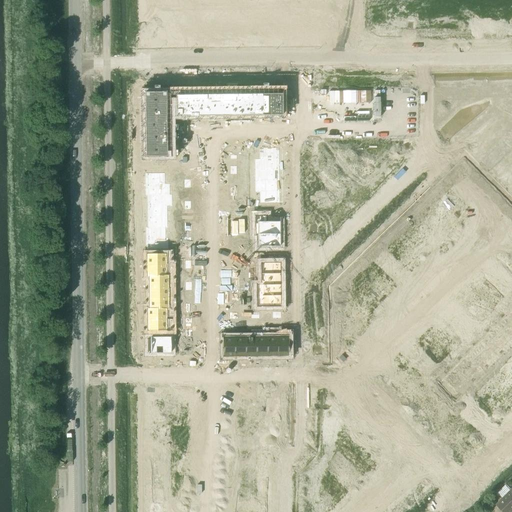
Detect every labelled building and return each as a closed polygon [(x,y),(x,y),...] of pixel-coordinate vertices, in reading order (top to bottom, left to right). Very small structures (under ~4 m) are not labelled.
[(166,91),(144,91),(144,156),(145,156),(166,156),(166,116),(181,116),(181,117),(282,117),(282,94),(175,94),(175,97),(166,97),(166,91)] [(279,147),(259,148),(259,159),(279,159),(279,147)] [(279,159),(259,159),(259,170),(279,170),(279,159)] [(279,170),(259,170),(259,181),(279,180),(279,170)] [(165,173),(145,173),(145,184),(165,184),(165,173)] [(279,180),(259,181),(259,191),(279,191),(279,180)] [(165,184),(145,184),(145,195),(147,195),(165,195),(165,184)] [(279,191),(259,191),(260,203),(280,203),(279,191)] [(439,194),(431,202),(446,218),(459,206),(452,199),(448,203),(439,194)] [(165,195),(147,195),(147,206),(167,206),(167,195),(165,195)] [(431,202),(422,210),(432,220),(427,224),(434,230),(446,218),(431,202)] [(167,206),(147,206),(147,217),(167,216),(167,206)] [(167,216),(147,217),(148,227),(166,227),(168,227),(167,216)] [(266,216),(258,216),(258,234),(280,234),(280,221),(266,221),(266,216)] [(148,227),(146,227),(146,238),(166,238),(166,227),(148,227)] [(405,227),(396,236),(412,252),(425,239),(418,233),(414,237),(405,227)] [(280,234),(258,234),(258,252),(266,252),(266,246),(280,246),(280,234)] [(396,236),(388,244),(397,253),(393,257),(400,264),(412,252),(396,236)] [(166,238),(146,238),(146,250),(166,249),(166,238)] [(166,253),(146,254),(146,265),(166,265),(166,253)] [(280,262),(260,262),(260,274),(280,274),(280,262)] [(368,263),(359,272),(375,288),(389,275),(382,268),(378,273),(368,263)] [(166,265),(146,265),(146,276),(148,276),(166,276),(166,265)] [(359,272),(350,281),(360,290),(355,295),(362,301),(375,288),(359,272)] [(280,274),(260,274),(261,285),(281,284),(280,274)] [(166,276),(148,276),(148,287),(168,286),(168,276),(166,276)] [(511,289),(502,279),(494,287),(508,301),(511,297),(511,289)] [(281,284),(261,285),(261,295),(281,295),(281,284)] [(168,286),(148,287),(148,297),(168,297),(168,286)] [(494,287),(486,295),(500,309),(508,301),(494,287)] [(281,295),(261,295),(261,307),(281,307),(281,295)] [(486,295),(478,303),(492,317),(500,309),(486,295)] [(168,297),(148,297),(148,308),(166,308),(168,308),(168,297)] [(478,303),(471,310),(485,324),(492,317),(478,303)] [(148,308),(146,308),(147,319),(167,319),(166,308),(148,308)] [(471,310),(463,318),(477,332),(485,324),(471,310)] [(357,311),(340,311),(340,332),(357,332),(357,311)] [(369,316),(365,321),(369,325),(374,321),(369,316)] [(167,319),(147,319),(147,330),(167,330),(167,319)] [(455,326),(447,334),(460,348),(469,340),(455,326)] [(447,334),(439,342),(453,356),(460,348),(447,334)] [(170,336),(150,337),(150,353),(170,353),(170,336)] [(244,336),(234,337),(234,357),(245,356),(244,336)] [(255,336),(244,336),(245,356),(255,356),(255,336)] [(266,336),(255,336),(255,356),(266,356),(266,336)] [(277,336),(266,336),(266,356),(277,356),(277,336)] [(288,336),(277,336),(277,356),(288,356),(288,336)] [(234,337),(222,337),(222,357),(234,357),(234,337)] [(439,342),(431,349),(445,363),(453,356),(439,342)] [(431,349),(423,357),(437,371),(445,363),(431,349)] [(384,367),(375,376),(384,385),(400,369),(387,356),(380,362),(384,367)] [(400,369),(384,385),(393,394),(402,385),(407,389),(413,383),(400,369)] [(419,402),(410,411),(419,420),(435,404),(422,391),(415,397),(419,402)] [(161,398),(149,398),(149,411),(171,411),(171,392),(162,392),(162,398),(161,398)] [(248,411),(242,411),(242,421),(261,421),(261,398),(248,398),(248,411)] [(274,398),(261,398),(261,421),(280,420),(280,411),(274,411),(274,410),(274,398)] [(435,404),(419,420),(428,429),(437,420),(442,424),(448,418),(435,404)] [(171,411),(149,411),(149,424),(162,424),(162,430),(172,430),(171,411)] [(358,426),(342,442),(350,450),(366,434),(358,426)] [(454,437),(445,446),(454,455),(470,439),(456,426),(450,433),(454,437)] [(366,434),(350,450),(357,458),(373,442),(366,434)] [(169,437),(149,437),(149,448),(169,448),(169,437)] [(470,439),(454,455),(462,464),(472,455),(476,459),(483,453),(470,439)] [(373,442),(357,458),(365,465),(381,449),(373,442)] [(270,446),(250,446),(250,458),(270,457),(270,446)] [(169,448),(149,448),(149,459),(169,459),(169,448)] [(381,449),(365,465),(372,473),(388,457),(381,449)] [(270,457),(250,458),(250,468),(270,468),(270,457)] [(388,457),(372,473),(380,481),(396,465),(388,457)] [(169,459),(149,459),(149,470),(169,469),(169,459)] [(270,468),(250,468),(250,479),(268,479),(270,479),(270,468)] [(331,468),(319,480),(334,495),(346,483),(331,468)] [(169,469),(149,470),(150,481),(169,480),(169,469)] [(250,479),(248,479),(248,490),(268,490),(268,480),(268,479),(250,479)] [(169,480),(150,481),(150,491),(169,491),(169,480)] [(503,498),(497,505),(504,511),(511,511),(511,489),(511,490),(511,489),(506,484),(497,493),(498,493),(500,495),(501,494),(503,496),(504,497),(503,498)] [(398,491),(391,498),(396,503),(405,511),(421,495),(412,486),(402,496),(398,491)] [(268,490),(248,490),(248,501),(268,501),(268,490)] [(169,491),(150,491),(150,503),(170,502),(169,491)] [(421,495),(405,511),(421,511),(430,505),(421,495)] [(337,500),(333,504),(337,509),(342,504),(337,500)]
